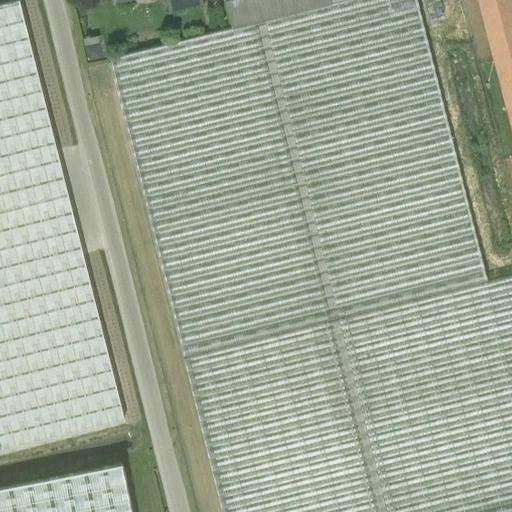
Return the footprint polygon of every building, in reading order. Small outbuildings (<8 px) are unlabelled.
[(18,0),(17,0),(0,4),(0,451),(124,421),(18,0)] [(224,0),(231,28),(108,59),(221,511),(511,511),(511,275),(487,282),(416,0),(224,0)] [(116,0),(117,1),(121,0),(166,0),(169,10),(201,2),(200,0),(116,0)] [(511,7),(510,0),(478,0),(511,128),(511,7)] [(0,511),(129,511),(120,464),(0,487),(0,511)]
